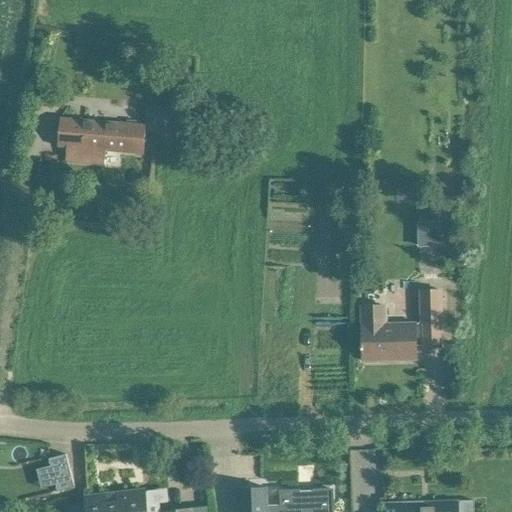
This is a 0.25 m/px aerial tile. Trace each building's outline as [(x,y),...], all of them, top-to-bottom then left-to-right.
[(192,129),(194,111),(148,107),(146,126),(192,129)] [(146,126),(60,119),(58,147),(67,147),(66,162),(105,165),(106,151),(144,154),(146,126)] [(421,230),(421,250),(443,251),(443,230),(421,230)] [(420,324),(416,324),(416,346),(424,346),(424,348),(441,347),(440,324),(442,324),(442,288),(419,288),(420,324)] [(416,324),(387,325),(387,306),(362,307),(363,346),(361,346),(361,350),(363,350),(363,361),(417,360),(416,346),(416,324)] [(67,452),(50,457),(59,490),(76,485),(67,452)] [(90,459),(94,476),(104,473),(100,456),(90,459)] [(240,489),(240,509),(240,511),(288,511),(288,505),(266,506),(266,488),(240,489)] [(147,511),(145,491),(86,498),(87,511),(147,511)] [(364,511),(364,495),(314,497),(314,511),(364,511)] [(474,511),(474,501),(458,501),(458,507),(423,509),(423,503),(380,505),(380,506),(384,505),(384,511),(474,511)]
